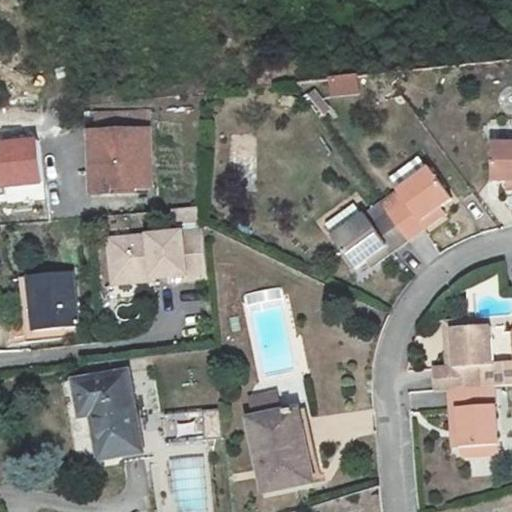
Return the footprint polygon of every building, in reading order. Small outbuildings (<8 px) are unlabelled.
[(366,87),(339,87),(339,100),(366,100),(366,87)] [(324,96),(317,101),(332,120),(338,115),(324,96)] [(304,104),(289,101),(287,108),(303,112),(304,104)] [(151,117),(98,122),(100,139),(92,140),(98,200),(158,194),(151,117)] [(511,141),(498,142),(499,188),(511,187),(511,141)] [(403,192),(388,205),(417,243),(447,220),(443,214),(459,202),(424,159),(395,182),(403,192)] [(198,204),(169,207),(170,221),(199,217),(198,204)] [(417,243),(388,205),(366,221),(358,211),(330,232),(365,277),(382,264),(385,268),(417,243)] [(200,228),(109,239),(114,280),(168,274),(169,280),(206,276),(200,228)] [(76,274),(23,279),(29,341),(81,336),(76,274)] [(446,348),(459,347),(500,343),(511,341),(511,322),(506,323),(502,283),(458,289),(459,308),(455,308),(457,327),(444,328),(446,348)] [(461,425),(462,446),(508,442),(505,402),(496,402),(500,343),(459,347),(456,426),(461,425)] [(130,377),(78,385),(83,420),(93,418),(100,463),(142,456),(130,377)] [(275,389),(250,394),(269,490),(315,481),(300,404),(279,408),(275,389)] [(166,434),(200,434),(200,414),(166,415),(166,434)]
